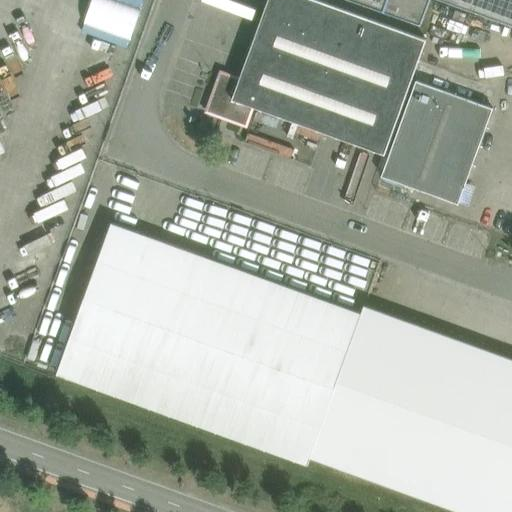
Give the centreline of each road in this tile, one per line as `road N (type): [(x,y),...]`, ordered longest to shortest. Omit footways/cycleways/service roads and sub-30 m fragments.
road 1 (unclassified): [(511,286),(152,154),(140,108),(173,0)]
road 2 (tertiary): [(189,511),(0,444)]
